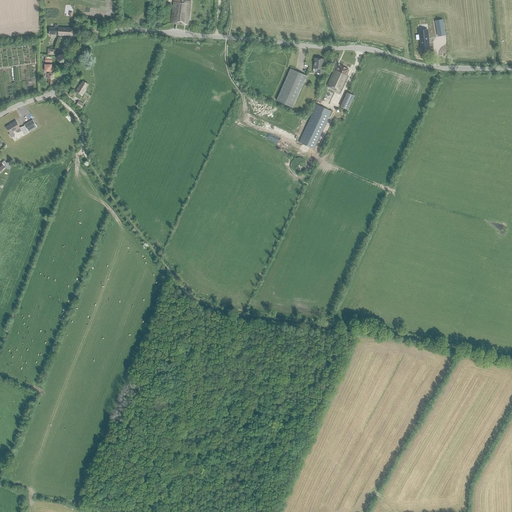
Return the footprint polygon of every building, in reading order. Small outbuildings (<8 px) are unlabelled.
[(185,0),(173,0),(171,23),(188,25),(191,1),(186,1),(185,0)] [(443,23),(436,24),(437,32),(444,30),(443,23)] [(58,28),(49,28),(49,34),(58,35),(58,36),(72,37),(73,28),(58,27),(58,28)] [(427,30),(419,31),(421,49),(429,48),(427,30)] [(317,69),(316,73),(324,74),(324,69),(323,69),(324,59),(314,58),(313,69),(317,69)] [(54,74),(52,74),(51,72),(52,72),(52,65),(45,65),(45,72),(49,72),(49,74),(47,74),(47,79),(48,79),(48,85),(53,85),(53,79),(54,79),(54,74)] [(337,70),(335,70),(327,86),(340,92),(348,76),(347,75),(349,70),(338,65),(337,69),(337,70)] [(277,101),(293,108),(307,76),(291,70),(277,101)] [(80,85),(75,92),(82,96),(86,89),(85,88),(88,84),(83,81),(80,85)] [(322,87),(318,94),(324,97),(328,91),(322,87)] [(340,107),(348,110),(354,96),(347,93),(340,107)] [(299,142),(313,149),(331,113),(331,111),(315,104),(312,110),(314,111),(299,142)] [(20,128),(19,128),(21,131),(24,135),(28,132),(37,127),(33,120),(24,125),(25,126),(20,128)] [(16,121),(6,127),(10,133),(9,134),(9,135),(10,137),(11,137),(14,136),(14,135),(13,132),(15,130),(17,133),(21,131),(19,128),(20,128),(16,121)] [(0,172),(5,167),(8,170),(10,167),(4,161),(1,163),(1,162),(0,162),(0,172)]
